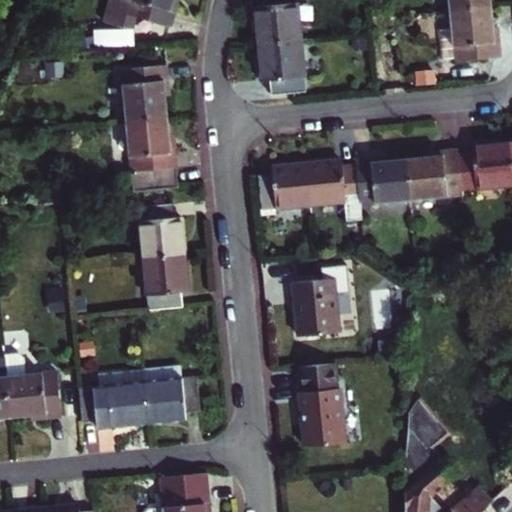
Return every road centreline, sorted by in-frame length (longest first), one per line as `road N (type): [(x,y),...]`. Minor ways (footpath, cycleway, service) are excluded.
road 1 (residential): [(254,446),(222,122)]
road 2 (residential): [(511,91),(222,122)]
road 3 (residential): [(254,446),(0,474)]
road 4 (residential): [(222,122),(216,50),(225,0)]
